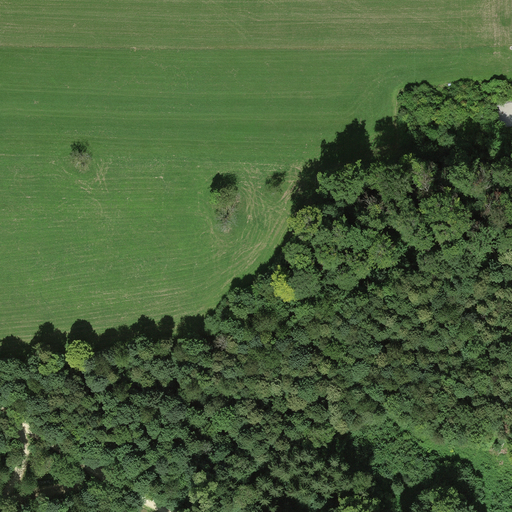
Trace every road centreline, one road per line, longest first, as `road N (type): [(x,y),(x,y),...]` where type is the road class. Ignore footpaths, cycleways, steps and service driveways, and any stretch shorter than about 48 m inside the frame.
road 1 (track): [(0,415),(171,511)]
road 2 (track): [(0,503),(80,487),(135,495)]
